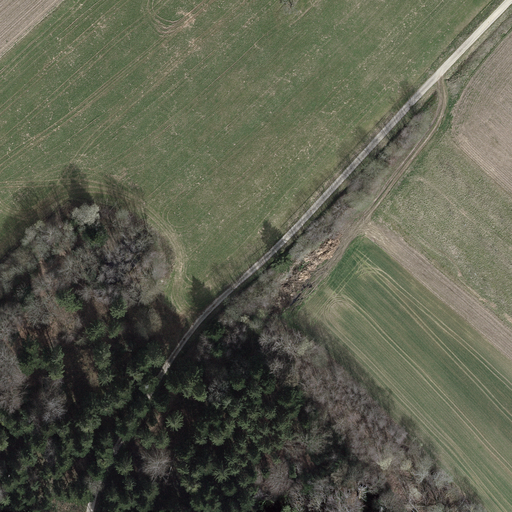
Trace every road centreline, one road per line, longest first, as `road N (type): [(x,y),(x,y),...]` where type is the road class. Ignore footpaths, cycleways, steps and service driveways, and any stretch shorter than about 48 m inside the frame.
road 1 (track): [(91,511),(121,437),(187,332),(510,0)]
road 2 (track): [(439,74),(443,111),(432,131),(366,219),(269,320),(397,511)]
